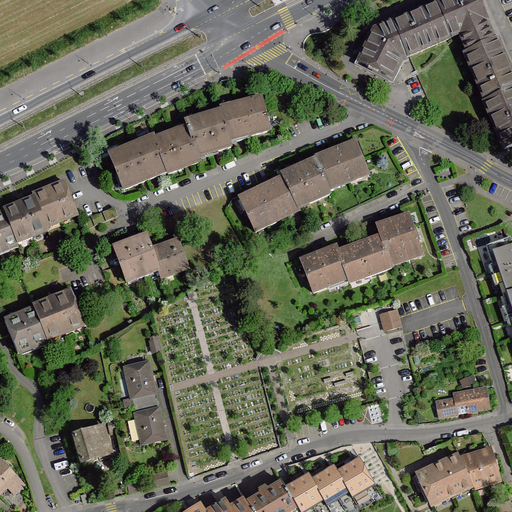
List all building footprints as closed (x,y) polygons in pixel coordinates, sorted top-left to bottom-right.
[(508,150),(511,148),(511,69),(482,0),(448,0),(375,31),(358,65),(398,84),(409,60),(460,38),(508,150)] [(271,132),(262,97),(222,108),(221,111),(185,121),(187,128),(154,140),(153,137),(108,156),(122,191),(165,172),(166,175),(200,161),(198,157),(231,148),(230,142),(271,132)] [(282,175),(239,199),(257,236),(334,196),(371,179),(359,141),(282,175)] [(65,179),(0,210),(0,256),(83,216),(65,179)] [(427,260),(412,216),(377,226),(380,238),(342,254),(340,247),(302,262),(316,297),(427,260)] [(149,234),(115,247),(129,286),(160,274),(164,281),(194,271),(184,238),(155,248),(149,234)] [(511,239),(489,247),(511,312),(511,239)] [(90,328),(74,291),(6,319),(14,339),(21,356),(90,328)] [(399,311),(381,316),(386,334),(404,328),(399,311)] [(160,396),(152,362),(126,368),(134,402),(160,396)] [(495,412),(490,389),(456,394),(456,400),(439,402),(441,423),(495,412)] [(163,409),(137,415),(144,447),(170,441),(163,409)] [(116,456),(107,426),(74,436),(83,466),(116,456)] [(345,448),(313,466),(327,491),(359,473),(345,448)] [(464,457),(419,475),(437,511),(477,489),(505,483),(495,449),(464,457)] [(17,499),(27,488),(14,471),(0,459),(0,500),(11,491),(17,499)] [(209,511),(204,504),(189,511),(299,511),(300,511),(284,482),(249,504),(247,500),(235,507),(229,500),(209,511)]
